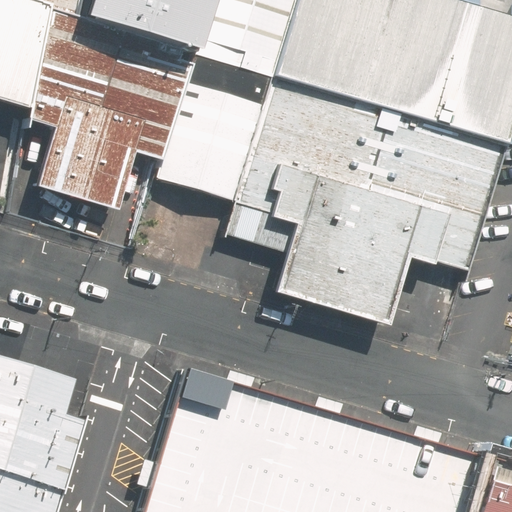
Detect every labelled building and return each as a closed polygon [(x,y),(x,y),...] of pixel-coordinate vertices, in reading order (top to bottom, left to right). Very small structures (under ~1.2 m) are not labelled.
[(0,0),(0,100),(25,108),(39,5),(20,0),(0,0)] [(73,0),(20,0),(39,5),(71,15),(73,0)] [(82,0),(78,17),(189,50),(203,0),(82,0)] [(155,160),(150,178),(228,201),(265,77),(287,0),(203,0),(189,50),(155,160)] [(287,0),(265,77),(500,146),(511,103),(511,18),(450,0),(287,0)] [(48,127),(30,186),(111,210),(129,153),(155,160),(189,50),(78,17),(71,15),(39,5),(25,108),(25,122),(48,127)] [(500,146),(265,77),(228,201),(219,235),(274,253),(264,290),(379,322),(399,251),(463,271),(500,146)] [(0,511),(51,511),(79,423),(56,415),(67,377),(0,356),(0,511)] [(177,370),(135,511),(456,511),(467,474),(177,370)] [(511,511),(511,487),(467,474),(456,511),(511,511)]
